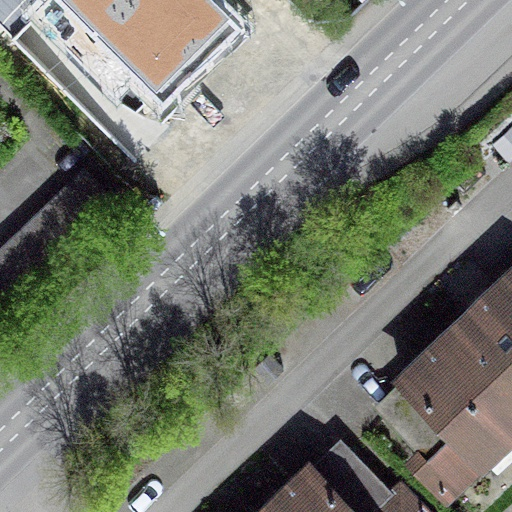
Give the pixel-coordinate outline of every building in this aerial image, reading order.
[(65,0),(163,98),(241,19),(221,0),(65,0)] [(0,257),(0,293),(10,304),(118,204),(88,172),(0,257)] [(477,304),(458,323),(511,378),(511,271),(498,285),(477,304)] [(426,456),(416,465),(445,494),(482,459),(472,448),(511,408),(511,378),(458,323),(439,340),(420,359),(430,369),(385,413),(426,456)] [(275,498),(260,511),(369,511),(393,490),(351,446),(306,489),(296,479),(275,498)]
